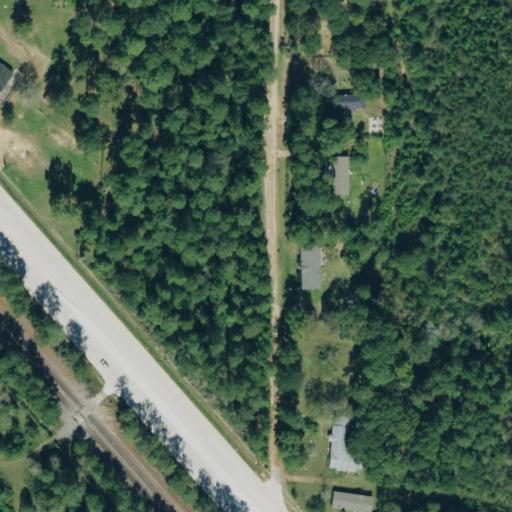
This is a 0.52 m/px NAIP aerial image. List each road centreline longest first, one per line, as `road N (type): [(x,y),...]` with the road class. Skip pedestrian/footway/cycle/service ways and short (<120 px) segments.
road 1 (residential): [(269,511),(271,0)]
road 2 (primary): [(240,511),(0,240)]
road 3 (residential): [(122,378),(79,420),(11,462),(0,459)]
